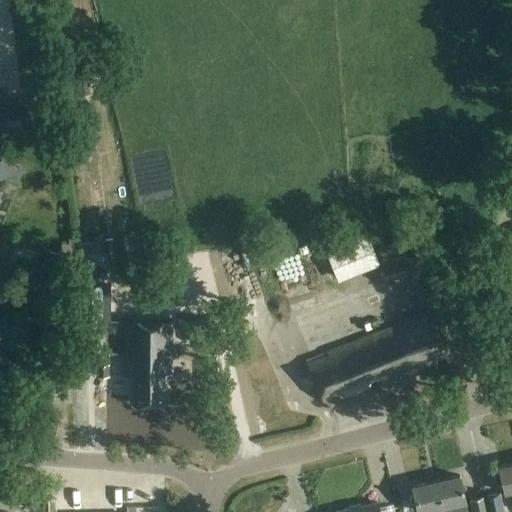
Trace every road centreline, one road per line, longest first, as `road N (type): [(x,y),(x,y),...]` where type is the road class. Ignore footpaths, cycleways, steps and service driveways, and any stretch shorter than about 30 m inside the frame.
road 1 (tertiary): [(207,492),(236,469),(511,402)]
road 2 (tertiary): [(0,460),(172,469),(207,492)]
